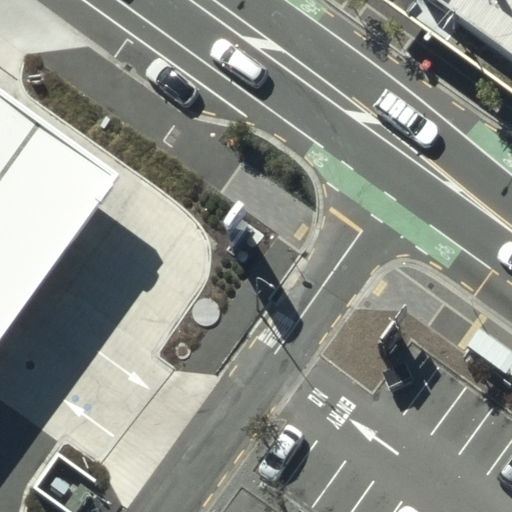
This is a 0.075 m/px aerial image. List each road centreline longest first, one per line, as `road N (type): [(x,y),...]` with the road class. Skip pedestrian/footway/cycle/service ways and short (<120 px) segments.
road 1 (residential): [(163,511),(414,159)]
road 2 (secondary): [(414,159),(189,0)]
road 3 (secondary): [(511,229),(414,159)]
